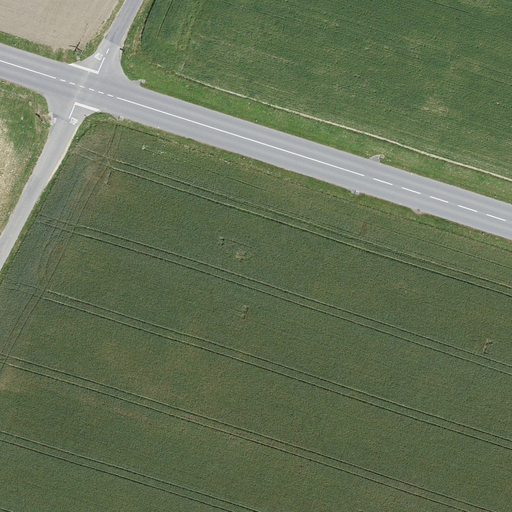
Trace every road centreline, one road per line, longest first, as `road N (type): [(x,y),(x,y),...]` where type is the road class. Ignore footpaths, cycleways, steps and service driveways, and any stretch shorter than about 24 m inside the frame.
road 1 (tertiary): [(511,217),(95,88)]
road 2 (tertiary): [(0,265),(95,88)]
